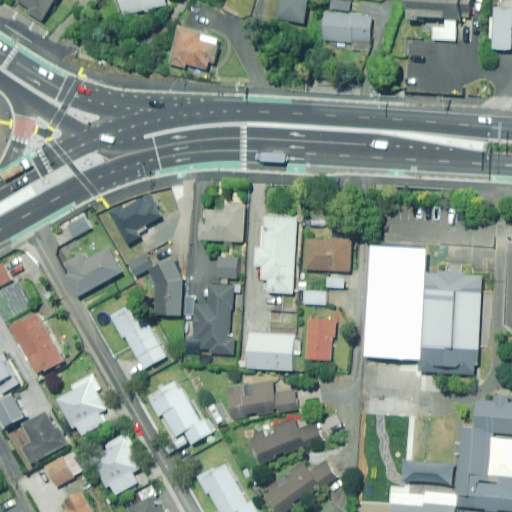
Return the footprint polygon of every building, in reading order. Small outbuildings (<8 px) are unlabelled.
[(58,0),(22,0),(20,3),(29,8),(27,12),(45,23),(58,0)] [(167,5),(165,0),(119,0),(123,17),(167,5)] [(306,0),(279,0),(276,18),(303,23),(306,0)] [(413,0),(413,3),(412,22),(427,22),(427,27),(437,27),(436,41),(459,42),(460,20),(477,21),(478,6),(478,0),(413,0)] [(511,48),(511,7),(510,7),(502,7),(499,47),(508,48),(511,48)] [(373,17),(328,14),(325,42),(371,45),(373,17)] [(213,64),(216,65),(222,40),(208,37),(208,34),(180,27),(171,65),(188,69),(189,66),(211,71),(213,64)] [(174,199),(174,185),(155,185),(155,198),(174,199)] [(151,230),(150,227),(165,220),(153,196),(114,215),(129,247),(144,239),(142,234),(151,230)] [(249,207),(230,205),(229,214),(207,212),(204,242),(246,245),(249,207)] [(299,220),(265,218),(263,250),(258,249),(257,267),(264,268),(264,281),(270,281),(269,293),(295,295),(299,220)] [(349,272),(350,259),(352,259),(354,239),(345,238),(346,230),(309,227),(306,269),(349,272)] [(125,274),(111,249),(89,261),(85,255),(68,265),(73,274),(68,277),(80,299),(125,274)] [(154,268),(146,255),(130,265),(138,278),(154,268)] [(0,289),(14,282),(13,280),(26,273),(19,259),(0,269),(0,289)] [(231,339),(233,312),(241,312),(243,286),(239,286),(241,260),(219,259),(218,279),(223,280),(222,286),(211,285),(209,306),(197,305),(194,340),(188,339),(187,356),(236,361),(238,339),(231,339)] [(184,282),(176,260),(153,269),(160,296),(160,316),(182,317),(184,282)] [(484,275),(427,272),(422,371),(478,374),(484,275)] [(348,280),(329,279),(328,289),(347,290),(348,280)] [(328,293),(306,291),(305,305),(327,307),(328,293)] [(146,318),(139,303),(112,317),(124,339),(127,338),(146,371),(169,358),(146,318)] [(66,364),(40,315),(13,330),(39,378),(66,364)] [(334,363),(337,323),(310,321),(307,361),(334,363)] [(296,337),(250,335),(249,370),(297,372),(298,356),(301,356),(302,342),(295,342),(296,337)] [(101,389),(94,376),(73,388),(75,392),(59,401),(74,429),(79,427),(84,437),(106,425),(100,415),(108,411),(97,391),(101,389)] [(202,422),(179,383),(150,400),(160,418),(164,416),(178,439),(186,434),(194,446),(215,434),(207,419),(202,422)] [(275,392),(274,383),(228,388),(230,404),(232,420),(298,413),(295,390),(275,392)] [(460,506),(511,509),(511,478),(492,477),(496,432),(511,432),(511,397),(481,395),(478,427),(466,426),(460,506)] [(27,419),(15,396),(0,403),(0,413),(8,429),(27,419)] [(68,447),(48,414),(24,428),(33,443),(24,449),(34,467),(68,447)] [(301,433),(297,420),(279,425),(263,430),(250,434),(259,464),(324,444),(319,427),(301,433)] [(113,487),(117,496),(139,484),(134,474),(142,470),(132,451),(136,449),(128,435),(107,446),(110,451),(93,460),(109,489),(113,487)] [(84,475),(73,454),(46,469),(57,489),(84,475)] [(338,480),(326,463),(311,473),(304,463),(290,473),(295,481),(282,490),(279,486),(267,495),(278,511),(289,511),(323,488),(325,489),(338,480)] [(456,466),(406,463),(405,483),(455,486),(456,466)] [(248,503),(226,464),(199,479),(208,495),(210,493),(220,511),(258,511),(252,501),(248,503)] [(93,511),(83,492),(68,500),(73,509),(68,511),(93,511)] [(458,511),(459,497),(394,492),(392,511),(458,511)] [(130,511),(165,511),(156,495),(129,510),(130,511)] [(325,511),(344,511),(332,503),(325,511)]
